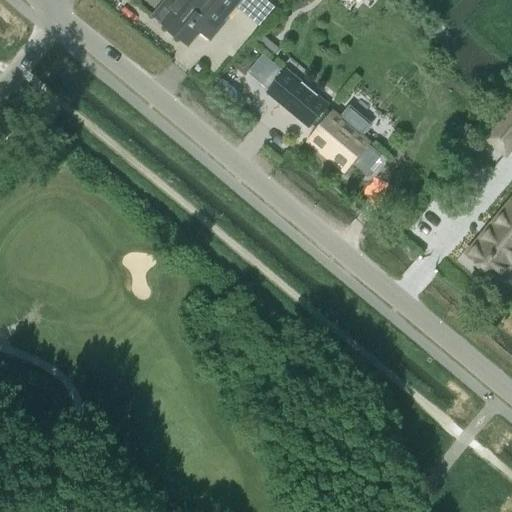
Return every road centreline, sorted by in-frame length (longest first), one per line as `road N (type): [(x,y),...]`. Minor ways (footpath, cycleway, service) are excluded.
road 1 (unknown): [(511,474),(16,72),(0,69)]
road 2 (tertiary): [(511,395),(54,14)]
